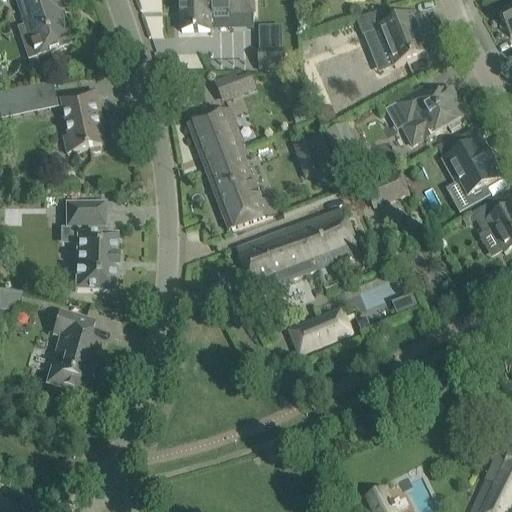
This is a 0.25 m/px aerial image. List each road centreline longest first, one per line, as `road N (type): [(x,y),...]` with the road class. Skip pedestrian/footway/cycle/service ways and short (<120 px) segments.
road 1 (residential): [(113,488),(159,343),(169,220),(168,171),(126,0)]
road 2 (residential): [(511,116),(459,0)]
